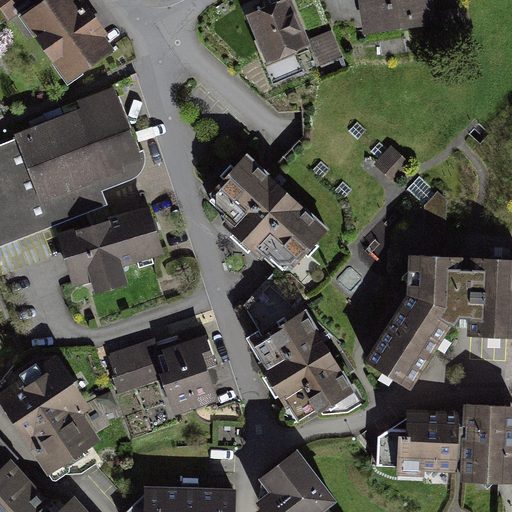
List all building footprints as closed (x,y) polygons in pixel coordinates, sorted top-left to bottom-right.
[(73,0),(51,0),(28,18),(70,72),(107,44),(73,0)] [(446,0),(367,0),(373,32),(449,20),(446,0)] [(292,5),(252,19),(270,70),(310,56),(292,5)] [(85,116),(0,148),(0,251),(110,209),(104,193),(140,180),(148,162),(121,91),(85,105),(85,116)] [(394,151),(378,169),(397,186),(413,168),(394,151)] [(335,237),(258,164),(216,209),(293,282),(335,237)] [(159,211),(73,237),(89,292),(176,266),(159,211)] [(411,292),(370,359),(409,385),(450,328),(511,335),(511,259),(411,256),(411,292)] [(262,336),(251,341),(274,395),(279,391),(298,420),(353,390),(301,307),(271,279),(245,305),(262,336)] [(163,341),(111,362),(127,402),(170,385),(183,419),(227,402),(205,346),(170,360),(163,341)] [(57,361),(11,390),(24,411),(16,416),(50,468),(97,439),(82,417),(83,400),(57,361)] [(467,414),(409,413),(408,429),(390,428),(379,437),(378,466),(511,470),(511,407),(468,404),(467,414)] [(0,511),(88,511),(77,500),(63,511),(50,511),(0,452),(0,511)] [(273,492),(261,502),(268,511),(314,511),(332,499),(295,453),(263,478),(273,492)] [(233,511),(234,492),(155,492),(129,511),(233,511)]
